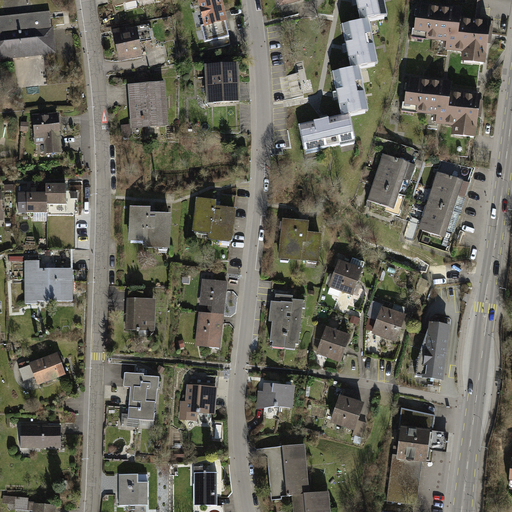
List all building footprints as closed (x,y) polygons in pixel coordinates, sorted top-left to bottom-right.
[(112,0),(115,8),(141,2),(140,0),(112,0)] [(221,0),(211,0),(199,3),(205,28),(206,28),(210,42),(229,38),(226,23),(227,23),(226,17),(221,0)] [(319,0),(278,0),(280,10),(300,5),(320,0),(319,0)] [(370,20),(388,16),(384,0),(356,0),(357,2),(362,22),(370,20)] [(459,8),(416,3),(413,29),(412,28),(411,38),(443,41),(442,51),(460,53),(459,61),(483,63),(487,23),(458,20),(459,8)] [(50,12),(0,16),(0,60),(56,55),(54,30),(51,30),(50,12)] [(362,22),(343,27),(348,49),(352,70),(359,68),(378,64),(370,20),(362,22)] [(114,32),(120,64),(144,60),(141,46),(139,34),(138,30),(127,32),(127,30),(114,32)] [(151,31),(139,34),(141,46),(153,43),(151,31)] [(222,67),(206,68),(208,106),(242,104),(239,66),(222,67)] [(349,116),(369,112),(359,68),(352,70),(332,75),(337,97),(342,118),(349,116)] [(450,82),(407,77),(404,103),(402,103),(401,111),(433,115),(432,123),(451,125),(450,134),(474,137),(479,95),(449,91),(450,82)] [(165,81),(128,84),(131,128),(168,125),(165,81)] [(57,112),(33,114),(35,143),(44,143),(45,153),(61,151),(57,112)] [(325,121),(300,127),(306,153),(341,145),(342,147),(355,144),(349,116),(342,118),(325,121)] [(28,122),(21,122),(20,131),(28,132),(28,122)] [(370,191),(367,201),(391,209),(390,212),(399,215),(416,165),(382,154),(380,160),(374,181),(370,191)] [(462,181),(437,173),(428,198),(425,207),(418,229),(443,237),(445,230),(462,181)] [(462,181),(445,230),(452,232),(459,213),(460,214),(465,198),(464,197),(469,183),(462,181)] [(30,192),(18,192),(18,212),(46,212),(45,203),(66,203),(66,183),(49,183),(44,183),(45,192),(30,192)] [(196,197),(192,231),(209,233),(208,239),(232,242),(236,207),(218,205),(215,205),(216,199),(196,197)] [(169,248),(170,213),(150,212),(150,206),(130,206),(128,241),(143,241),(143,247),(169,248)] [(282,219),(278,258),(319,262),(322,234),(308,232),(309,221),(302,221),(282,219)] [(363,268),(340,259),(329,287),(352,296),(357,285),(358,282),(363,268)] [(39,260),(24,260),(24,304),(37,304),(37,300),(72,300),(71,268),(39,268),(39,260)] [(428,281),(419,277),(414,290),(423,294),(428,281)] [(203,278),(199,304),(208,306),(207,313),(224,315),(228,282),(203,278)] [(143,292),(127,291),(126,330),(154,331),(155,299),(143,298),(143,292)] [(293,296),(275,294),(274,302),(272,302),(269,320),(273,321),(270,341),(273,341),(273,347),(295,349),(296,343),(298,344),(303,309),(305,309),(306,303),(303,303),(303,301),(292,299),(293,296)] [(373,331),(372,333),(397,342),(401,331),(402,327),(407,314),(382,305),(377,321),(373,331)] [(195,346),(220,348),(223,323),(224,315),(207,313),(199,312),(195,346)] [(360,318),(352,316),(350,322),(358,325),(360,318)] [(373,331),(377,321),(369,319),(366,328),(373,331)] [(451,325),(431,322),(418,357),(416,375),(444,380),(451,325)] [(351,335),(326,326),(316,353),(341,362),(345,350),(346,347),(351,335)] [(183,339),(177,341),(179,348),(185,346),(183,339)] [(57,352),(28,363),(29,365),(19,369),(24,381),(34,377),(37,385),(65,373),(57,352)] [(122,413),(121,426),(138,427),(139,419),(153,420),(155,403),(156,403),(157,389),(158,390),(159,377),(143,376),(144,374),(125,373),(124,387),(130,387),(128,414),(122,413)] [(202,386),(186,385),(185,401),(180,401),(179,420),(199,422),(199,414),(215,415),(217,387),(202,386)] [(295,387),(262,385),(261,406),(294,408),(295,387)] [(344,396),(341,395),(331,423),(354,431),(358,420),(358,419),(359,416),(364,402),(357,400),(360,393),(347,388),(344,396)] [(435,416),(403,408),(397,455),(394,455),(388,500),(417,503),(422,461),(430,462),(431,451),(434,431),(435,416)] [(367,423),(358,420),(354,431),(353,434),(362,437),(367,423)] [(61,425),(20,425),(20,449),(61,449),(61,425)] [(449,433),(434,431),(431,451),(446,453),(449,433)] [(283,464),(287,496),(292,495),(304,494),(304,493),(309,493),(305,444),(282,447),(283,464)] [(283,464),(282,447),(266,448),(271,500),(282,499),(282,496),(287,496),(283,464)] [(204,467),(194,467),(194,505),(217,505),(217,473),(208,473),(204,473),(204,467)] [(147,474),(120,474),(120,505),(135,505),(134,511),(146,511),(147,505),(148,505),(147,474)] [(293,511),(331,511),(329,491),(309,493),(304,493),(304,494),(292,495),(293,511)] [(29,497),(3,495),(3,504),(15,505),(15,510),(34,511),(34,503),(36,503),(36,502),(29,501),(29,497)] [(36,503),(34,503),(34,511),(33,511),(55,511),(56,505),(36,503)]
